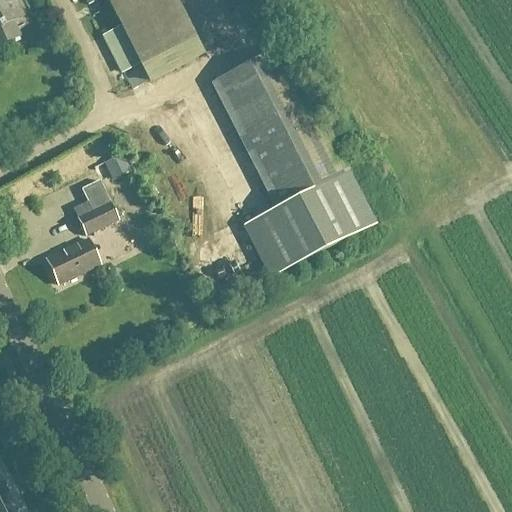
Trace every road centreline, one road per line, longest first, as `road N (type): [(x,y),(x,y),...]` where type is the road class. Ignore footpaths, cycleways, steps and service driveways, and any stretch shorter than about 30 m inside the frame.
road 1 (tertiary): [(101,511),(0,301)]
road 2 (residential): [(259,0),(267,15),(112,96)]
